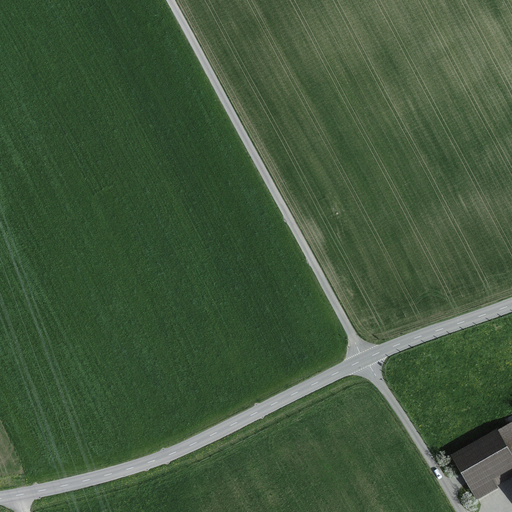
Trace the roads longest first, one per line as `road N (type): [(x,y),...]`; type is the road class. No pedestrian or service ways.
road 1 (unclassified): [(369,363),(167,0)]
road 2 (tertiary): [(0,496),(152,461),(369,363)]
road 3 (unclassified): [(457,511),(369,363)]
road 4 (tertiary): [(369,363),(511,304)]
